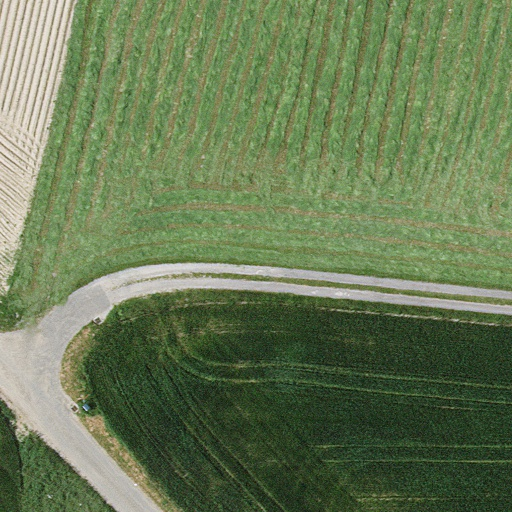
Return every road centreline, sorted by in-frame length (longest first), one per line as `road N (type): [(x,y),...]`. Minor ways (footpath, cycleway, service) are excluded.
road 1 (residential): [(31,379),(93,310),(152,284),(511,300)]
road 2 (residential): [(146,511),(31,379)]
